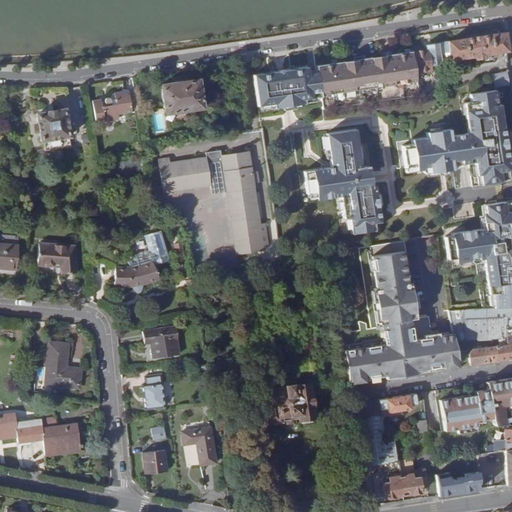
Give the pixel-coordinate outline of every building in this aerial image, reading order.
[(505,32),(448,41),(451,59),(475,55),(475,59),(484,57),(484,54),(507,51),(508,51),(505,32)] [(317,65),(318,70),(321,90),(323,109),(420,94),(415,62),(413,51),(385,55),(372,56),(357,59),(344,61),(317,65)] [(427,61),(415,62),(420,94),(422,101),(433,100),(427,61)] [(308,65),(253,74),(258,105),(277,103),(278,107),(304,103),(304,98),(313,97),(312,91),(321,90),(318,70),(309,71),(308,65)] [(508,71),(492,75),(495,87),(509,85),(508,71)] [(198,78),(161,84),(165,113),(203,107),(198,78)] [(92,96),(96,118),(103,116),(104,120),(119,117),(119,113),(138,109),(136,92),(130,93),(123,94),(123,91),(114,92),(111,98),(109,97),(108,96),(107,97),(106,97),(106,98),(101,99),(100,95),(92,96)] [(425,175),(453,171),(453,167),(462,166),(475,164),(476,177),(481,177),(482,186),(500,184),(499,173),(510,172),(500,107),(498,107),(496,92),(470,96),(471,104),(465,104),(469,135),(452,138),(450,131),(427,134),(428,139),(412,142),(412,146),(402,148),(405,170),(415,169),(416,172),(422,171),(422,173),(425,175)] [(64,109),(37,114),(40,141),(68,136),(64,109)] [(263,132),(287,133),(287,116),(263,116),(263,132)] [(353,128),(324,132),(329,166),(301,170),(304,193),(314,192),(315,198),(338,195),(342,217),(348,216),(350,231),(375,227),(374,221),(380,219),(374,182),(369,183),(367,165),(359,166),(353,128)] [(222,160),(236,254),(263,250),(262,245),(268,244),(265,223),(259,223),(253,183),(258,182),(256,170),(251,171),(248,150),(171,162),(170,157),(158,159),(162,187),(210,180),(207,162),(222,160)] [(511,182),(510,172),(499,173),(500,184),(511,182)] [(511,199),(485,203),(486,214),(484,214),(485,227),(452,232),(452,235),(445,236),(448,258),(450,258),(457,257),(458,261),(477,261),(478,280),(479,308),(511,306),(511,199)] [(461,216),(470,215),(470,208),(461,209),(461,216)] [(370,327),(340,332),(348,379),(443,365),(459,363),(454,342),(452,333),(438,335),(438,332),(433,333),(430,329),(428,316),(416,317),(404,239),(358,246),(370,327)] [(0,266),(17,268),(19,243),(0,241),(0,266)] [(75,246),(38,244),(37,263),(60,265),(61,273),(77,272),(75,246)] [(459,265),(458,261),(457,257),(450,258),(451,266),(459,265)] [(117,268),(114,267),(112,284),(112,285),(115,285),(117,285),(120,286),(122,286),(125,286),(127,286),(129,285),(132,285),(135,285),(138,285),(141,284),(145,283),(148,282),(152,281),(155,279),(158,278),(150,262),(149,263),(146,264),(144,264),(142,265),(139,266),(135,267),(133,267),(130,268),(127,268),(124,268),(121,268),(119,268),(117,268)] [(202,270),(191,272),(192,279),(203,277),(202,270)] [(464,281),(465,309),(479,308),(478,280),(464,281)] [(447,310),(452,333),(454,342),(511,336),(511,343),(471,349),(467,354),(469,365),(511,358),(511,306),(479,308),(465,309),(447,310)] [(176,325),(143,330),(145,343),(152,342),(155,359),(180,355),(176,325)] [(67,348),(47,346),(44,383),(78,386),(80,367),(65,366),(67,348)] [(159,371),(140,374),(142,381),(138,382),(142,406),(164,403),(159,371)] [(494,382),(487,383),(487,387),(491,386),(491,387),(498,386),(498,385),(504,384),(504,383),(511,381),(511,377),(494,381),(494,382)] [(487,419),(492,419),(494,427),(511,424),(511,417),(510,405),(511,404),(511,381),(504,383),(504,384),(498,385),(498,386),(491,387),(491,386),(487,387),(487,389),(475,392),(475,394),(439,400),(444,430),(456,428),(458,433),(477,430),(476,425),(481,424),(484,422),(483,420),(487,419)] [(285,387),(268,389),(270,399),(264,401),(267,423),(301,417),(302,421),(310,419),(309,416),(313,415),(307,383),(295,385),(295,384),(285,386),(285,387)] [(380,413),(381,416),(411,411),(409,404),(417,402),(416,392),(378,398),(380,413)] [(378,398),(351,402),(353,417),(380,413),(378,398)] [(224,405),(213,407),(217,428),(228,426),(224,405)] [(31,440),(28,419),(15,421),(13,412),(0,414),(0,438),(17,436),(18,442),(31,440)] [(40,418),(28,419),(31,440),(43,439),(40,420),(40,418)] [(43,439),(45,455),(81,450),(77,423),(57,425),(56,418),(40,420),(43,439)] [(418,420),(420,433),(429,431),(427,419),(418,420)] [(354,421),(356,434),(364,432),(361,420),(354,421)] [(210,423),(182,428),(184,443),(197,441),(201,463),(216,461),(210,423)] [(164,425),(152,427),(153,438),(166,436),(164,425)] [(357,440),(359,450),(369,448),(368,438),(357,440)] [(359,450),(368,507),(377,505),(375,493),(384,491),(385,497),(404,494),(400,475),(398,461),(390,462),(386,445),(369,448),(359,450)] [(164,449),(141,452),(145,473),(166,470),(164,449)] [(400,475),(404,494),(422,492),(421,484),(427,483),(424,468),(418,469),(419,477),(413,477),(413,473),(400,475)] [(375,493),(377,505),(386,504),(385,497),(384,491),(375,493)]
